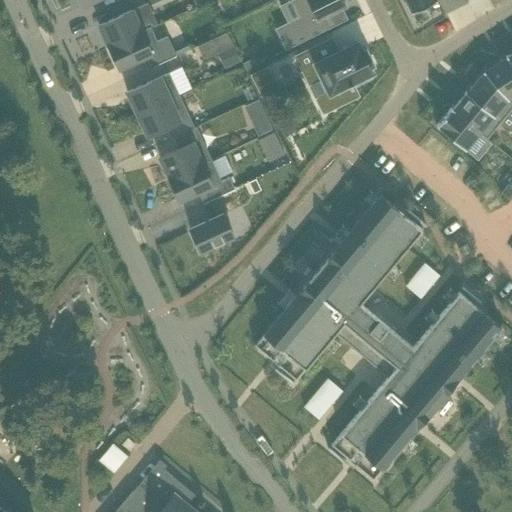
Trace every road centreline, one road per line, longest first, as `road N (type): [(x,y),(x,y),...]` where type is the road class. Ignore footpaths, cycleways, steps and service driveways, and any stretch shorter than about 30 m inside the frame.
road 1 (residential): [(9,0),(175,350)]
road 2 (residential): [(175,350),(350,160),(419,69)]
road 3 (residential): [(175,350),(189,384),(285,511)]
road 4 (residential): [(511,399),(417,511)]
